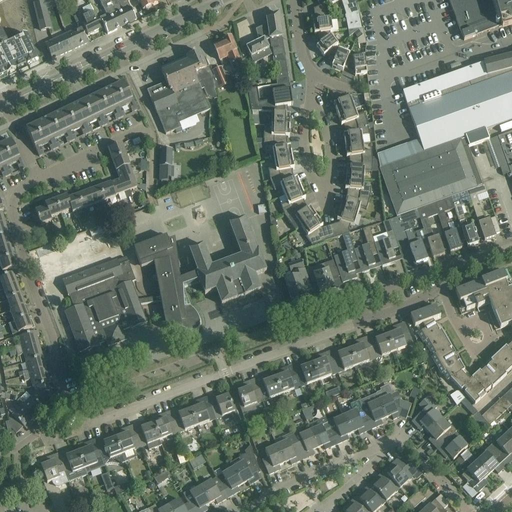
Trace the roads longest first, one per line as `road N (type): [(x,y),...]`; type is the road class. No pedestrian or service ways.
road 1 (residential): [(353,324),(93,412),(78,396),(32,257),(21,192),(33,174)]
road 2 (tertiary): [(5,104),(223,0)]
road 3 (residential): [(309,71),(312,174),(320,185),(328,179),(322,115)]
road 4 (residential): [(385,447),(336,462),(243,511)]
road 5 (residential): [(33,174),(146,116)]
